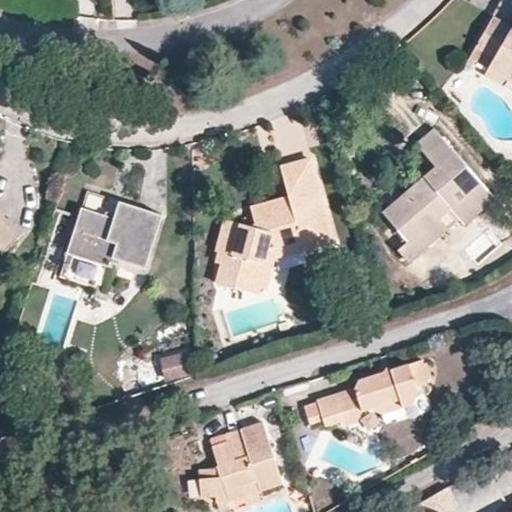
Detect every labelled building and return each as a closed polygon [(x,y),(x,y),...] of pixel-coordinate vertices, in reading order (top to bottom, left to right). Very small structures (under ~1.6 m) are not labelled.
[(511,27),(511,0),(502,0),(494,17),(511,28),(511,27)] [(511,27),(511,28),(494,17),(481,40),(499,51),(494,59),(489,67),(511,80),(511,27)] [(494,59),(499,51),(481,40),(475,48),(494,59)] [(511,80),(489,67),(487,70),(511,84),(511,80)] [(410,242),(452,208),(459,217),(464,223),(495,198),(435,129),(417,144),(436,166),(384,212),(408,240),(410,242)] [(310,161),(282,169),(289,200),(252,210),(256,225),(251,226),(223,218),(215,247),(217,249),(215,259),(223,262),(217,282),(255,292),(258,285),(261,270),(259,269),(263,252),(273,250),(272,246),(297,240),(300,250),(333,242),(310,161)] [(163,215),(119,201),(114,217),(82,207),(59,276),(67,279),(74,254),(112,266),(115,258),(145,267),(163,215)] [(459,217),(452,208),(410,242),(408,240),(398,249),(408,261),(459,217)] [(0,215),(0,251),(18,232),(0,215)] [(272,246),(273,250),(263,252),(259,269),(261,270),(258,285),(266,286),(275,258),(300,250),(297,240),(272,246)] [(32,351),(12,345),(1,378),(21,385),(32,351)] [(149,363),(157,387),(186,378),(178,354),(149,363)] [(420,363),(419,359),(356,380),(353,385),(315,397),(323,424),(340,419),(342,424),(353,421),(360,409),(366,408),(379,413),(381,421),(403,414),(401,406),(408,404),(416,393),(415,387),(422,385),(429,377),(424,363),(420,363)] [(259,424),(221,437),(224,444),(208,449),(215,469),(208,472),(208,479),(196,480),(198,498),(214,496),(214,502),(227,502),(249,494),(246,487),(256,482),(259,491),(281,483),(259,424)] [(196,472),(196,480),(208,479),(208,472),(206,471),(196,472)] [(259,491),(256,482),(246,487),(249,494),(259,491)] [(462,511),(447,484),(415,503),(420,511),(462,511)] [(420,511),(415,503),(400,511),(420,511)] [(502,511),(511,511),(511,503),(501,510),(502,511)]
